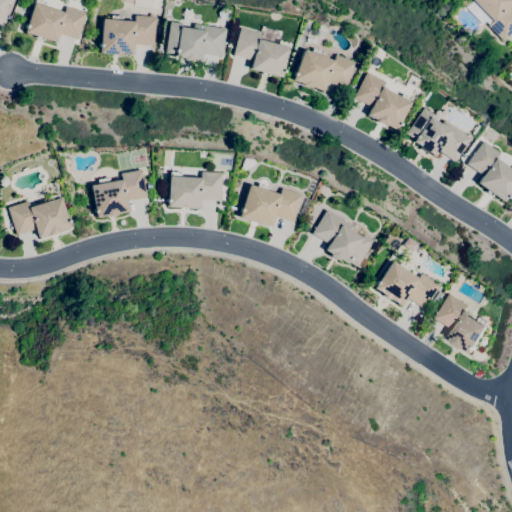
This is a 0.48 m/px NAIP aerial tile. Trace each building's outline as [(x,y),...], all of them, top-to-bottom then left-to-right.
[(0,0),(8,0),(3,23),(0,22),(0,0)] [(54,43),(23,33),(25,28),(24,27),(25,25),(26,25),(33,3),(34,0),(38,0),(45,2),(43,6),(62,13),(64,7),(85,13),(76,40),(57,34),(54,43)] [(511,30),(502,41),(487,25),(484,21),(481,24),(465,7),(471,1),(470,0),(511,0),(511,2),(508,6),(511,10),(511,30)] [(225,20),(219,19),(217,13),(221,8),(227,9),(229,15),(225,20)] [(189,22),(181,21),(183,10),(191,11),(189,22)] [(120,55),(98,53),(98,46),(98,44),(99,44),(101,19),(109,20),(110,16),(121,16),(121,21),(133,22),(133,15),(148,16),(148,13),(152,14),(151,17),(154,17),(152,46),(132,44),(131,55),(120,54),(120,55)] [(193,61),(183,60),(183,58),(174,57),(175,54),(164,52),(165,49),(158,48),(159,42),(165,43),(169,22),(180,23),(179,27),(191,29),(192,24),(225,29),(220,56),(201,53),(200,61),(193,60),(193,61)] [(280,77),(266,74),(266,73),(263,72),(262,73),(249,69),(251,60),(232,55),(239,28),(258,33),(259,29),(260,30),(261,27),(279,31),(278,35),(280,36),(279,41),(288,44),(282,70),(283,71),(282,73),(281,73),(280,77)] [(322,39),(314,36),(318,27),(326,30),(322,39)] [(322,91),(311,87),(310,89),(301,85),(302,84),(291,80),(293,75),(292,75),(293,73),(294,73),(303,50),(310,52),(312,48),(322,52),(321,57),(332,61),(334,55),(354,62),(344,89),(325,81),(322,91)] [(394,130),(385,125),(384,127),(374,121),(375,120),(365,115),(369,107),(352,98),(365,72),(384,82),(381,87),(399,97),(401,94),(411,99),(398,124),(399,124),(398,126),(397,125),(394,130)] [(454,162),(437,151),(433,156),(412,142),(413,139),(405,134),(422,108),(432,114),(430,118),(440,124),(442,120),(469,138),(454,162)] [(501,202),(476,183),(481,176),(465,164),(482,141),(498,153),(494,159),(511,171),(511,169),(511,186),(506,195),(508,197),(506,199),(505,197),(501,202)] [(243,171),(240,167),(243,159),(252,160),(255,164),(252,163),(244,168),(243,171)] [(95,217),(94,212),(93,213),(92,210),(94,210),(89,186),(97,184),(96,180),(107,177),(108,182),(120,180),(119,173),(140,169),(145,197),(125,201),(127,211),(116,214),(116,215),(107,217),(107,215),(95,217)] [(198,209),(184,208),(184,207),(180,207),(180,208),(166,207),(166,202),(165,202),(165,199),(166,199),(168,176),(169,172),(180,172),(179,177),(199,178),(200,171),(221,173),(219,201),(199,200),(198,209)] [(269,226),(258,223),(257,224),(238,217),(240,211),(238,211),(239,209),(240,209),(248,185),(256,187),(257,183),(267,187),(266,191),(278,195),(280,188),(300,195),(292,222),(272,216),(269,226)] [(37,238),(34,229),(15,235),(6,208),(26,201),(28,208),(48,201),(46,197),(58,193),(66,220),(67,220),(67,222),(68,227),(57,231),(58,232),(47,236),(47,234),(37,238)] [(356,267),(348,262),(349,260),(348,260),(345,264),(338,259),(337,261),(329,256),(330,254),(323,250),(327,244),(310,233),(325,210),(352,227),(350,231),(360,238),(362,234),(372,241),(356,267)] [(410,252),(401,245),(407,237),(416,244),(410,252)] [(422,308),(405,297),(399,306),(387,298),(387,299),(384,297),(384,296),(373,288),(375,284),(374,283),(375,281),(377,282),(391,261),(397,266),(399,262),(408,268),(406,272),(416,279),(420,273),(438,285),(422,308)] [(435,303),(432,301),(438,291),(441,293),(435,303)] [(472,354),(462,348),(461,349),(452,344),(453,342),(444,336),(448,329),(432,318),(447,294),(464,305),(461,311),(478,321),(480,318),(489,323),(475,347),(477,348),(475,350),(475,349),(472,354)]
